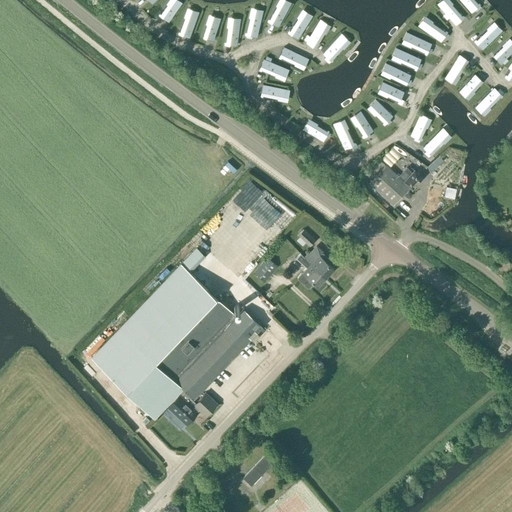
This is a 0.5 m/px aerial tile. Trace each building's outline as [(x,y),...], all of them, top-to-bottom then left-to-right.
[(167,0),(160,11),(169,17),(181,0),(167,0)] [(267,16),(266,18),(277,25),(291,1),(289,0),(276,0),(275,3),(276,4),(268,17),(267,16)] [(464,9),(456,0),(442,0),(456,16),(460,13),(462,15),(466,12),(464,10),(464,9)] [(251,14),(246,34),(247,34),(246,38),(251,39),(252,36),(257,37),(263,10),(261,16),(251,14)] [(187,14),(179,34),(189,37),(199,12),(198,12),(196,17),(187,14)] [(201,34),(212,38),(219,16),(207,12),(204,21),(205,22),(201,34)] [(300,15),(289,33),(298,38),(312,16),(312,15),(309,21),(300,15)] [(229,23),(226,44),(236,45),(240,18),(239,24),(229,23)] [(304,39),(307,41),(306,43),(315,48),(326,30),(317,24),(320,19),(309,37),(307,35),(304,39)] [(446,32),(429,20),(423,29),(418,25),(418,26),(440,41),(443,37),(446,39),(449,35),(446,33),(446,32)] [(490,27),(475,41),(482,49),(502,30),(497,34),(490,27)] [(406,30),(401,41),(410,45),(410,44),(424,50),(423,51),(426,52),(430,41),(406,30)] [(324,59),(328,63),(345,45),(337,38),(342,34),(341,33),(323,53),(326,57),(324,59)] [(503,44),(493,53),(500,61),(511,49),(511,39),(509,36),(501,43),(503,44)] [(397,60),(419,70),(422,64),(419,63),(420,59),(396,48),(395,48),(401,50),(397,60)] [(307,60),(282,49),(278,58),(297,67),(301,58),(307,60)] [(291,72),(266,61),(261,71),(281,79),(285,70),(291,72)] [(389,74),(405,81),(410,72),(385,61),(380,71),(389,76),(389,74)] [(462,61),(447,79),(455,87),(462,79),(461,78),(470,68),(462,61)] [(474,72),(459,90),(467,97),(474,90),(473,89),(482,79),(474,72)] [(386,93),(399,99),(403,89),(382,80),(377,90),(386,95),(386,93)] [(263,84),(261,95),(281,99),(283,89),(289,90),(263,84)] [(487,110),(501,95),(494,88),(475,107),(479,103),(487,110)] [(389,119),(392,116),(375,99),(375,100),(379,104),(372,111),(385,123),(387,125),(391,121),(389,119)] [(361,133),(362,135),(372,129),(360,109),(349,115),(355,124),(356,123),(362,132),(361,133)] [(341,142),(342,145),(353,140),(344,118),(333,123),(337,132),(338,132),(343,142),(341,142)] [(429,118),(412,134),(420,143),(428,136),(427,135),(436,125),(429,118)] [(325,132),(308,121),(304,128),(321,138),(325,132)] [(442,130),(426,146),(434,154),(441,148),(440,146),(450,137),(442,130)] [(369,183),(392,204),(409,186),(412,189),(422,178),(414,170),(411,172),(406,168),(398,176),(386,165),(380,172),(375,167),(367,176),(372,181),(369,183)] [(310,246),(315,240),(303,229),(298,235),(310,246)] [(309,254),(305,258),(325,277),(334,268),(326,261),(328,259),(328,258),(323,253),(320,253),(319,255),(318,254),(314,258),(309,254)] [(305,258),(300,254),(296,258),(306,268),(298,277),(298,279),(307,287),(309,287),(313,283),(317,286),(325,277),(305,258)] [(277,266),(272,261),(267,257),(254,272),(264,281),(277,266)] [(181,387),(186,391),(193,398),(262,326),(244,309),(237,316),(181,263),(92,358),(153,416),(181,387)] [(196,403),(192,399),(193,398),(186,391),(182,395),(179,393),(167,406),(186,424),(198,411),(199,410),(205,416),(217,403),(206,392),(196,403)] [(243,478),(251,485),(274,461),(266,454),(243,478)]
